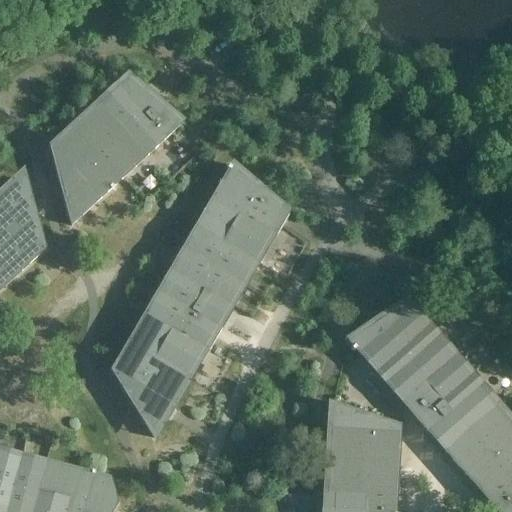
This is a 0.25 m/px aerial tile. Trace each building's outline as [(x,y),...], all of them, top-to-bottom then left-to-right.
[(128,79),(50,151),(58,159),(53,162),(71,227),(182,125),(128,79)] [(280,208),(232,167),(111,372),(121,378),(119,382),(118,383),(153,440),(206,350),(199,345),(211,326),(217,330),(273,235),(267,231),(280,208)] [(27,183),(3,205),(0,201),(0,292),(46,251),(38,242),(42,239),(27,183)] [(511,511),(511,423),(406,303),(348,343),(414,418),(437,445),(451,461),(474,488),(495,511),(511,511)] [(395,511),(400,434),(399,433),(399,429),(400,429),(401,427),(332,405),(326,496),(326,497),(334,497),(333,511),(395,511)] [(107,479),(0,450),(0,511),(119,511),(125,506),(107,479)]
